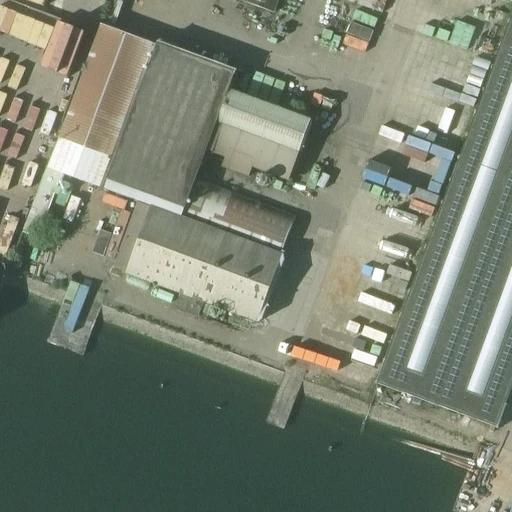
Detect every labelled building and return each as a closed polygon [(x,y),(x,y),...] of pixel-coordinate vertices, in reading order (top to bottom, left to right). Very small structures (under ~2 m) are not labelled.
[(12,0),(95,26),(103,0),(12,0)] [(238,0),(274,13),(278,0),(238,0)] [(511,10),(375,384),(498,429),(511,391),(511,10)] [(461,46),(457,57),(468,60),(479,27),(433,12),(426,34),(461,46)] [(181,217),(187,202),(190,203),(194,192),(191,191),(201,164),(204,166),(208,155),(205,153),(206,149),(225,157),(222,166),(248,176),(252,166),(289,180),(304,140),(306,140),(314,121),(229,89),(236,70),(160,42),(158,46),(102,25),(49,167),(47,167),(22,232),(37,238),(61,173),(152,206),(151,207),(138,202),(113,268),(181,294),(175,309),(198,318),(203,302),(258,322),(283,255),(181,217)] [(283,254),(297,216),(200,180),(186,218),(283,254)]
